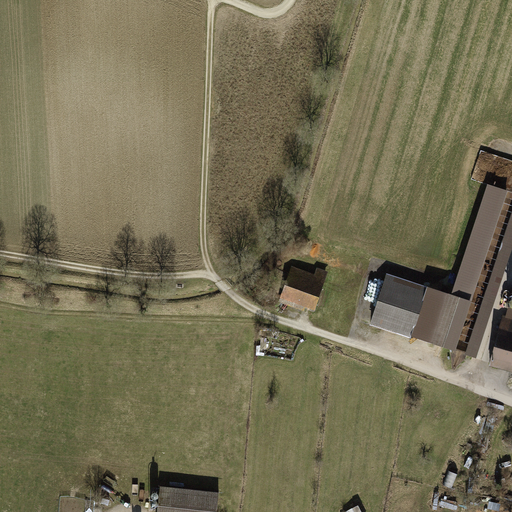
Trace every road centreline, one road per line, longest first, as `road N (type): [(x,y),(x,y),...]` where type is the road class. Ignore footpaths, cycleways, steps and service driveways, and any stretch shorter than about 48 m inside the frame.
road 1 (track): [(439,371),(227,290),(212,275),(203,224),(211,0)]
road 2 (track): [(212,275),(140,274),(0,253)]
